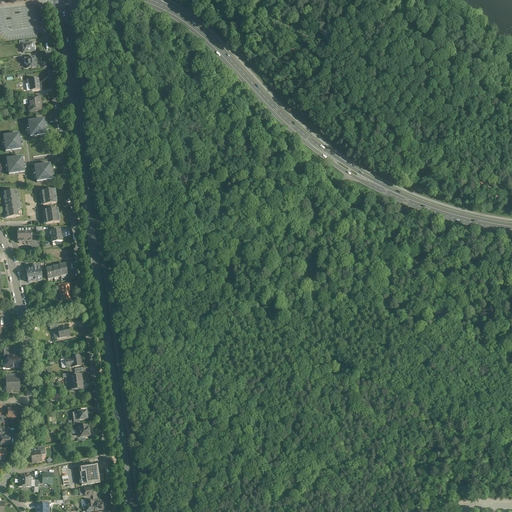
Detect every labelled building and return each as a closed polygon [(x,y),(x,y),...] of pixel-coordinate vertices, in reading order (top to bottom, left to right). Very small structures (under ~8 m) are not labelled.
[(33,47),(33,45),(33,42),(22,44),(23,53),(34,51),(34,50),(35,50),(35,47),(33,47)] [(14,68),(19,67),(23,67),(22,56),(13,57),(14,68)] [(31,69),(33,68),(34,68),(36,68),(36,66),(37,66),(36,63),(36,58),(35,59),(35,57),(30,58),(24,59),(25,64),(26,64),(26,66),(27,65),(28,69),(31,68),(31,69)] [(29,83),(29,84),(30,91),(39,89),(38,79),(27,80),(27,84),(29,83)] [(27,101),(26,101),(23,101),(23,105),(24,106),(27,105),(29,113),(33,112),(42,111),(41,107),(42,106),(42,101),(40,101),(39,97),(30,98),(27,99),(27,101)] [(44,119),(28,121),(30,138),(46,136),(44,119)] [(19,134),(3,136),(5,152),(21,150),(19,134)] [(22,157),(6,159),(8,175),(24,173),(22,157)] [(50,164),(34,166),(36,182),(52,180),(50,164)] [(54,190),(43,191),(41,192),(42,205),(56,203),(54,190)] [(4,201),(5,205),(19,203),(18,199),(17,199),(16,191),(10,192),(2,193),(4,201)] [(19,208),(19,203),(5,205),(5,209),(5,210),(6,218),(20,216),(18,208),(19,208)] [(43,211),(44,214),(45,224),(59,222),(57,209),(43,211)] [(31,230),(17,231),(18,242),(31,242),(31,230)] [(51,231),(51,232),(52,242),(56,242),(56,243),(62,242),(60,232),(59,230),(51,231)] [(67,275),(65,264),(59,265),(59,266),(60,276),(67,275)] [(60,276),(59,266),(52,267),(53,268),(54,278),(61,277),(60,276)] [(32,269),(26,270),(28,282),(28,281),(32,281),(32,282),(38,281),(37,280),(41,279),(41,281),(42,280),(40,268),(36,269),(35,267),(32,268),(32,269)] [(54,278),(53,268),(46,269),(48,279),(54,278)] [(61,302),(70,301),(71,301),(68,284),(59,285),(59,287),(56,287),(56,290),(59,290),(61,302)] [(64,337),(65,336),(70,335),(68,327),(62,328),(62,327),(60,327),(59,327),(59,329),(57,329),(59,338),(61,337),(62,338),(63,337),(64,337)] [(3,349),(3,354),(3,357),(7,357),(7,356),(11,356),(11,355),(12,355),(12,347),(8,347),(3,349)] [(21,362),(19,360),(19,356),(15,356),(15,355),(11,355),(11,356),(7,356),(7,360),(6,360),(5,361),(5,363),(6,364),(7,364),(7,368),(19,368),(19,364),(21,362)] [(79,356),(76,356),(71,357),(70,357),(72,367),(72,368),(72,367),(81,366),(79,356),(80,356),(79,356)] [(69,377),(69,378),(71,390),(83,388),(81,375),(75,376),(75,375),(74,375),(74,376),(73,376),(67,377),(69,377)] [(19,380),(18,380),(17,380),(17,377),(6,378),(6,392),(10,392),(10,390),(19,390),(19,380)] [(8,418),(14,417),(16,417),(16,415),(19,415),(19,408),(12,409),(11,409),(11,411),(8,411),(8,418)] [(72,413),(73,417),(73,421),(87,419),(86,411),(77,412),(77,413),(72,413)] [(79,433),(79,436),(80,438),(90,436),(89,428),(87,428),(86,426),(78,427),(78,429),(77,429),(77,430),(75,430),(76,434),(77,433),(77,434),(78,434),(79,433)] [(0,445),(1,445),(10,445),(10,436),(0,437),(0,445)] [(40,455),(43,455),(45,455),(44,447),(37,448),(38,452),(39,451),(40,455)] [(30,453),(32,461),(32,463),(35,462),(35,463),(36,464),(37,462),(41,461),(39,451),(30,453)] [(100,483),(97,465),(79,467),(81,486),(100,483)] [(42,473),(42,484),(53,484),(53,473),(42,473)] [(18,475),(18,488),(31,488),(31,475),(18,475)] [(93,495),(92,493),(92,492),(92,488),(84,489),(85,496),(93,495)] [(102,503),(99,503),(94,503),(93,501),(86,502),(86,511),(98,511),(103,511),(102,503)]
